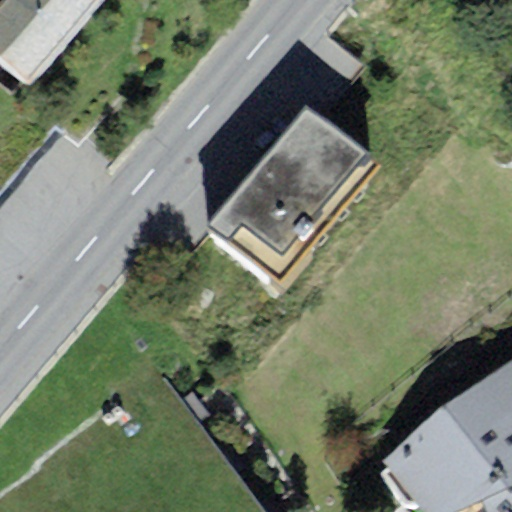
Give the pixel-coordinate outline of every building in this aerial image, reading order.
[(0,0),(0,27),(14,36),(43,0),(0,0)] [(6,46),(61,91),(135,0),(43,0),(14,36),(6,46)] [(337,118),(240,243),(326,309),(423,184),(337,118)] [(12,511),(292,511),(266,476),(221,415),(196,380),(12,511)] [(511,511),(511,382),(388,475),(416,511),(511,511)]
